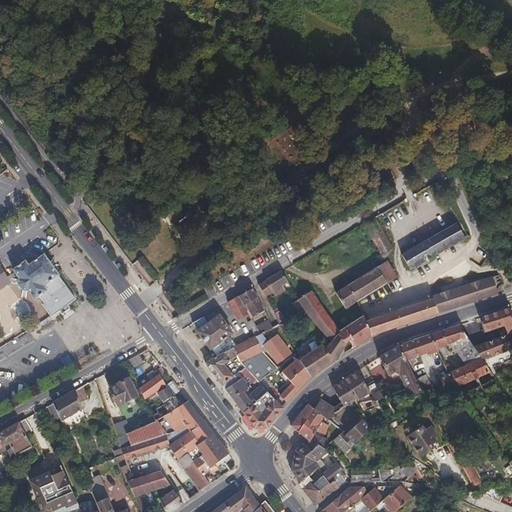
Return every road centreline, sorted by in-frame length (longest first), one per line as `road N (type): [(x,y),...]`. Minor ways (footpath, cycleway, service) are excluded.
road 1 (track): [(149,294),(351,128),(416,91),(511,71)]
road 2 (primary): [(255,460),(313,387),(380,341),(511,294)]
road 3 (primary): [(0,126),(159,332)]
road 4 (residential): [(0,422),(159,332)]
road 5 (primary): [(159,332),(255,460)]
